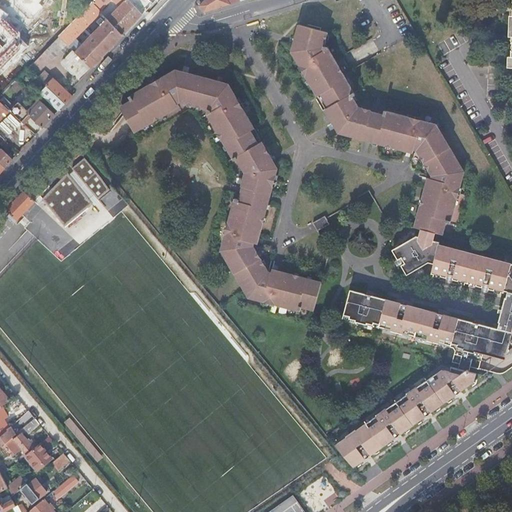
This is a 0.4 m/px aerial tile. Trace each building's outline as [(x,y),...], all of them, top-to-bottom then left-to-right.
[(94,0),(59,36),(67,43),(68,44),(100,11),(99,9),(108,0),(94,0)] [(77,53),(93,68),(139,19),(143,14),(130,0),(115,0),(121,6),(116,11),(111,6),(108,7),(102,13),(108,19),(77,53)] [(205,0),(200,6),(204,12),(243,0),(205,0)] [(329,32),(300,24),(296,39),(293,46),(292,51),(300,66),(303,70),(304,71),(306,75),(333,121),(339,132),(364,139),(370,141),(373,142),(378,143),(387,145),(391,146),(405,150),(406,147),(414,149),(417,150),(421,157),(423,161),(426,165),(428,169),(430,172),(432,177),(432,179),(430,186),(426,185),(422,200),(421,204),(418,213),(417,218),(415,227),(421,229),(435,233),(443,235),(446,222),(450,223),(457,198),(458,194),(459,192),(460,188),(464,172),(437,124),(421,120),(417,119),(415,118),(411,117),(385,110),(384,114),(378,113),(372,111),(371,111),(372,110),(369,109),(364,108),(362,107),(362,108),(360,107),(356,100),(353,96),(355,95),(356,94),(349,83),(347,79),(328,46),(325,46),(327,39),(328,34),(329,32)] [(59,36),(45,51),(52,59),(67,43),(59,36)] [(81,81),(93,68),(77,53),(75,50),(62,63),(81,81)] [(302,307),(314,310),(321,282),(312,279),(308,278),(299,276),(294,275),(280,271),(279,275),(275,274),(271,273),(269,272),(265,264),(262,261),(260,256),(257,252),(253,245),(254,243),(255,238),(256,234),(260,235),(264,221),(265,217),(267,208),(269,203),(269,200),(271,194),(273,185),(275,181),(275,178),(276,174),(278,168),(273,159),(270,154),(269,152),(267,148),(263,141),(259,134),(255,128),(243,107),(241,103),(240,101),(238,98),(229,83),(225,82),(221,81),(217,80),(188,72),(185,71),(181,70),(177,69),(162,77),(158,80),(157,80),(153,83),(130,96),(132,100),(121,106),(135,131),(144,126),(148,123),(156,119),(160,117),(180,105),(178,101),(179,101),(188,103),(193,104),(197,106),(202,107),(209,109),(210,111),(208,113),(219,133),(222,137),(226,145),(228,149),(235,160),(238,158),(244,169),(245,169),(246,171),(242,186),(243,186),(241,192),(240,199),(235,198),(229,223),(227,227),(227,229),(226,233),(221,250),(249,297),(265,302),(269,303),(270,303),(275,304),(301,311),(302,307)] [(47,86),(65,104),(72,97),(54,79),(47,86)] [(40,93),(59,111),(65,104),(47,86),(40,93)] [(0,119),(9,110),(0,100),(0,119)] [(32,117),(43,128),(55,114),(42,101),(31,113),(19,101),(10,110),(25,124),(32,117)] [(0,145),(8,152),(12,147),(4,140),(0,144),(0,145)] [(0,150),(0,162),(5,168),(13,159),(2,149),(0,150)] [(73,167),(74,170),(95,195),(98,198),(110,188),(101,177),(85,157),(73,167)] [(95,195),(74,170),(69,174),(90,199),(95,195)] [(69,174),(67,172),(42,198),(65,226),(93,202),(90,199),(69,174)] [(6,209),(17,220),(35,201),(24,190),(6,209)] [(325,215),(313,222),(318,231),(330,224),(325,215)] [(433,240),(435,233),(421,229),(419,237),(417,236),(392,250),(395,254),(391,256),(395,262),(402,258),(405,263),(398,267),(401,273),(405,271),(407,275),(428,263),(434,264),(432,272),(441,274),(440,278),(439,280),(446,282),(448,274),(454,275),(452,283),(458,285),(459,283),(460,279),(477,284),(476,288),(475,290),(482,291),(484,283),(490,285),(487,293),(494,295),(494,292),(495,288),(504,291),(504,290),(508,291),(506,298),(505,298),(503,306),(500,306),(498,313),(501,313),(500,318),(499,322),(500,323),(498,329),(496,328),(494,328),(485,325),(479,324),(473,322),(450,316),(443,314),(437,313),(414,306),(409,305),(404,304),(399,302),(395,301),(378,297),(371,295),(366,294),(351,290),(344,315),(350,316),(350,318),(356,320),(356,322),(367,325),(367,323),(373,325),(374,322),(380,324),(386,325),(385,328),(392,329),(391,331),(403,334),(404,333),(410,334),(410,332),(416,333),(422,335),(421,337),(428,339),(427,340),(439,343),(439,342),(446,344),(446,342),(452,343),(452,345),(454,346),(456,349),(455,354),(462,356),(460,363),(478,368),(482,354),(499,358),(507,352),(510,351),(508,349),(511,335),(511,263),(439,245),(440,242),(433,240)] [(402,258),(395,262),(396,265),(398,267),(405,263),(402,258)] [(449,283),(452,283),(454,275),(448,274),(446,282),(449,283)] [(469,286),(476,288),(477,284),(460,279),(459,283),(465,285),(465,283),(470,284),(469,286)] [(453,361),(460,363),(462,356),(455,354),(453,361)] [(337,445),(336,446),(354,467),(358,464),(361,462),(363,461),(367,458),(371,455),(374,453),(379,449),(388,443),(391,441),(393,439),(398,436),(404,432),(406,430),(409,428),(418,422),(421,420),(424,418),(429,414),(431,412),(434,410),(439,407),(448,400),(451,398),(453,397),(459,393),(464,389),(466,388),(472,384),(474,382),(475,379),(477,373),(469,371),(468,369),(466,370),(459,369),(452,367),(450,371),(443,370),(433,377),(428,381),(423,384),(418,388),(417,387),(407,394),(408,395),(402,399),(397,402),(392,406),(387,410),(386,409),(377,415),(377,416),(372,420),(367,423),(363,427),(357,431),(356,430),(347,436),(348,437),(342,441),(337,445)] [(0,408),(1,407),(15,395),(8,387),(6,389),(3,392),(0,388),(0,408)] [(0,447),(6,442),(13,437),(21,430),(15,423),(11,426),(7,428),(4,423),(2,419),(7,416),(1,407),(0,408),(0,447)] [(39,424),(35,418),(23,428),(28,434),(39,424)] [(70,418),(65,422),(97,461),(102,457),(70,418)] [(14,439),(13,437),(6,442),(15,454),(21,449),(26,455),(38,445),(35,441),(32,437),(28,441),(21,433),(14,439)] [(45,450),(39,444),(38,445),(26,455),(37,469),(51,457),(45,450)] [(69,460),(63,453),(51,463),(57,470),(69,460)] [(0,492),(8,488),(8,486),(5,481),(1,474),(0,472),(0,492)] [(20,476),(8,486),(8,488),(11,493),(13,496),(20,489),(22,488),(20,486),(25,482),(20,476)] [(73,476),(53,492),(58,498),(78,482),(73,476)] [(22,488),(20,489),(27,497),(32,504),(47,492),(41,485),(35,478),(28,484),(27,483),(27,484),(22,488)] [(0,497),(0,503),(1,506),(12,501),(9,495),(1,499),(0,497)] [(44,499),(27,511),(54,511),(53,510),(49,504),(44,499)] [(0,511),(4,511),(6,511),(15,507),(12,501),(1,506),(0,503),(0,511)]
